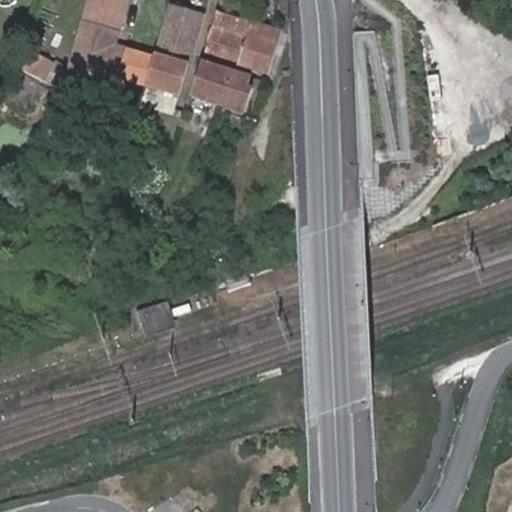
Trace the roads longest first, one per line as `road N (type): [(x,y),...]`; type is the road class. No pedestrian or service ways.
road 1 (residential): [(314,0),(340,511)]
road 2 (residential): [(436,511),(455,482),(480,393),(511,352)]
